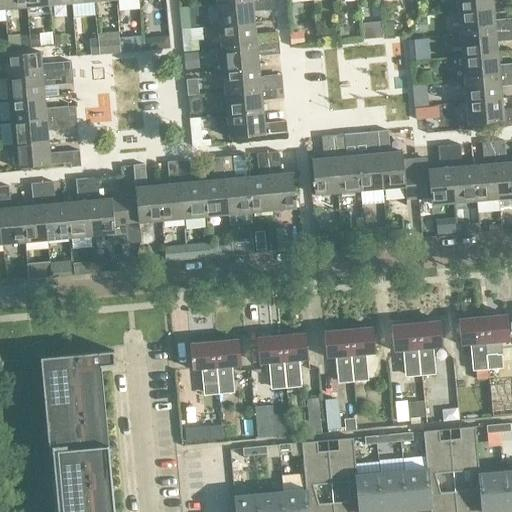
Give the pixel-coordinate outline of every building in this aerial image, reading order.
[(4,0),(5,9),(28,7),(27,0),(4,0)] [(275,10),(274,0),(257,0),(217,4),(219,27),(255,23),(254,12),(275,10)] [(456,0),(458,13),(493,9),(492,0),(456,0)] [(196,4),(198,18),(211,17),(209,3),(196,4)] [(179,8),(182,30),(191,29),(189,7),(179,8)] [(511,18),(494,20),(493,9),(458,13),(460,35),(511,29),(511,18)] [(219,27),(221,50),(279,44),(277,33),(256,35),(255,23),(219,27)] [(395,36),(394,23),(383,24),(385,37),(395,36)] [(193,41),(191,29),(182,30),(183,42),(193,41)] [(496,43),(511,41),(511,29),(460,35),(462,57),(497,54),(496,43)] [(98,34),(98,38),(100,54),(120,53),(118,32),(98,34)] [(31,36),(32,46),(41,46),(40,33),(30,34),(31,36)] [(32,46),(31,36),(21,37),(22,48),(32,47),(32,46)] [(143,36),(133,37),(134,52),(144,51),(143,36)] [(157,50),(169,49),(168,37),(156,38),(157,50)] [(93,55),(100,54),(98,38),(91,39),(93,55)] [(412,38),(411,55),(426,56),(427,38),(412,38)] [(223,71),(259,67),(258,57),(280,55),(279,44),(221,50),(223,71)] [(41,52),(5,56),(7,79),(73,73),(72,62),(42,65),(41,52)] [(511,63),(499,65),(497,54),(462,57),(465,80),(511,74),(511,63)] [(260,79),(259,67),(223,71),(226,93),(283,88),(282,77),(260,79)] [(73,73),(7,79),(9,101),(45,98),(44,86),(74,84),(73,73)] [(501,87),(511,86),(511,74),(465,80),(467,102),(502,98),(501,87)] [(199,95),(198,79),(187,80),(188,96),(199,95)] [(226,93),(228,115),(264,112),(263,101),(284,99),(283,88),(226,93)] [(203,113),(201,96),(188,97),(190,114),(203,113)] [(46,109),(45,98),(9,101),(11,123),(77,117),(76,106),(46,109)] [(511,108),(503,109),(502,98),(467,102),(469,124),(463,125),(464,130),(476,129),(475,124),(500,121),(500,126),(511,125),(511,108)] [(230,138),(287,132),(286,121),(265,123),(264,112),(228,115),(230,138)] [(11,123),(13,145),(49,142),(48,131),(78,128),(77,117),(11,123)] [(190,119),(192,148),(211,146),(210,140),(202,141),(200,118),(190,119)] [(388,129),(377,130),(383,188),(405,186),(406,198),(418,197),(416,169),(404,170),(402,150),(390,151),(388,129)] [(366,131),(368,153),(357,154),(361,190),(383,188),(377,130),(366,131)] [(338,192),(361,190),(357,154),(346,155),(344,134),(333,135),(338,192)] [(322,136),(324,158),(312,159),(315,194),(338,192),(333,135),(322,136)] [(504,141),(493,142),(499,198),(511,197),(511,162),(506,163),(504,141)] [(15,168),(81,162),(80,150),(50,153),(49,142),(13,145),(15,168)] [(493,142),(471,144),(473,166),(477,200),(499,198),(493,142)] [(460,144),(449,145),(454,202),(477,200),(473,166),(462,167),(460,144)] [(437,147),(439,167),(416,169),(418,197),(430,196),(431,204),(454,202),(449,145),(437,147)] [(278,151),(267,152),(273,209),(296,207),(293,172),(281,173),(278,151)] [(251,211),(273,209),(267,152),(257,153),(259,175),(248,176),(251,211)] [(234,155),(223,156),(229,213),(251,211),(248,176),(236,178),(234,155)] [(214,180),(203,181),(206,215),(229,213),(223,156),(212,158),(214,180)] [(184,218),(206,215),(203,181),(191,182),(189,160),(179,161),(184,218)] [(162,220),(184,218),(179,161),(167,162),(169,184),(158,185),(162,220)] [(126,223),(162,220),(158,185),(147,186),(145,164),(133,165),(136,195),(124,197),(126,223)] [(98,177),(87,178),(93,235),(113,233),(112,224),(126,223),(124,197),(100,199),(98,177)] [(70,237),(93,235),(87,178),(76,179),(78,201),(67,202),(70,237)] [(47,239),(70,237),(67,202),(55,203),(53,181),(42,182),(47,239)] [(33,205),(22,206),(25,241),(47,239),(42,182),(31,183),(33,205)] [(8,185),(0,186),(0,209),(3,243),(25,241),(22,206),(10,208),(8,185)] [(263,233),(254,234),(256,251),(265,250),(263,233)] [(187,245),(188,260),(210,259),(209,243),(187,245)] [(165,262),(188,260),(187,245),(164,247),(165,262)] [(508,314),(483,317),(485,342),(486,354),(497,353),(497,356),(502,355),(501,341),(510,340),(508,314)] [(486,354),(485,342),(483,317),(458,319),(461,344),(475,343),(476,355),(486,354)] [(441,321),(416,323),(418,348),(419,360),(430,360),(429,347),(443,346),(441,321)] [(419,360),(418,348),(416,323),(391,325),(394,351),(408,349),(409,361),(419,360)] [(376,352),(373,327),(349,329),(351,354),(376,352)] [(352,367),(351,354),(349,329),(324,331),(326,357),(339,356),(340,369),(341,369),(341,368),(352,367)] [(306,333),(282,335),(284,361),(285,373),(296,372),(298,372),(296,360),(309,359),(306,333)] [(257,338),(259,363),(273,362),(275,374),(285,373),(284,361),(282,335),(257,338)] [(239,339),(214,342),(216,361),(217,367),(218,379),(229,378),(228,366),(242,364),(239,339)] [(214,342),(189,344),(192,369),(206,368),(208,394),(219,393),(218,379),(217,367),(216,361),(214,342)] [(107,511),(94,366),(115,364),(114,350),(48,356),(49,359),(50,369),(43,369),(43,367),(42,367),(55,511),(107,511)] [(497,353),(486,354),(488,368),(498,367),(497,356),(497,353)] [(477,368),(488,368),(486,354),(476,355),(477,368)] [(410,375),(421,374),(419,360),(409,361),(410,375)] [(430,360),(419,360),(421,374),(431,373),(430,360)] [(363,366),(352,367),(353,380),(364,379),(363,366)] [(342,381),(353,380),(352,367),(341,368),(341,369),(342,381)] [(296,372),(285,373),(286,386),(297,385),(296,372)] [(276,387),(286,386),(285,373),(275,374),(276,387)] [(229,378),(218,379),(219,393),(230,392),(229,378)] [(421,380),(423,396),(436,395),(434,379),(421,380)] [(438,382),(439,408),(455,407),(454,381),(438,382)] [(325,400),(328,431),(341,430),(338,398),(325,400)] [(406,403),(407,419),(425,418),(423,401),(406,403)] [(272,406),(256,407),(258,437),(274,436),(272,406)] [(183,419),(185,443),(201,442),(200,418),(183,419)] [(305,435),(322,433),(321,420),(304,422),(305,435)] [(511,431),(511,423),(499,424),(500,432),(511,431)] [(488,433),(500,432),(499,424),(487,425),(488,433)] [(461,439),(451,440),(454,472),(471,470),(470,490),(456,491),(457,511),(483,511),(480,474),(475,427),(460,428),(461,439)] [(425,432),(428,468),(432,507),(430,507),(430,511),(457,511),(456,491),(441,493),(436,474),(454,472),(451,440),(441,441),(440,430),(425,432)] [(401,433),(402,441),(414,440),(413,432),(401,433)] [(402,441),(401,433),(389,434),(390,442),(402,441)] [(378,443),(377,435),(365,436),(366,444),(378,443)] [(339,450),(328,451),(331,483),(350,482),(349,501),(333,503),(334,511),(360,511),(357,475),(353,438),(338,440),(339,450)] [(319,504),(314,485),(331,483),(328,451),(318,452),(317,442),(302,443),(306,490),(307,511),(334,511),(333,503),(319,504)] [(292,451),(291,443),(279,444),(280,452),(292,451)] [(256,454),(268,453),(267,445),(255,446),(256,454)] [(256,454),(255,446),(243,447),(244,455),(256,454)] [(404,470),(408,509),(430,507),(432,507),(428,468),(404,470)] [(404,470),(381,473),(384,511),(408,509),(404,470)] [(483,511),(485,511),(507,510),(504,471),(480,474),(483,511)] [(378,511),(384,511),(381,473),(357,475),(360,511),(378,511)] [(307,511),(306,490),(282,492),(283,511),(307,511)] [(283,511),(282,492),(258,494),(259,511),(283,511)] [(259,511),(258,494),(234,496),(235,511),(259,511)]
